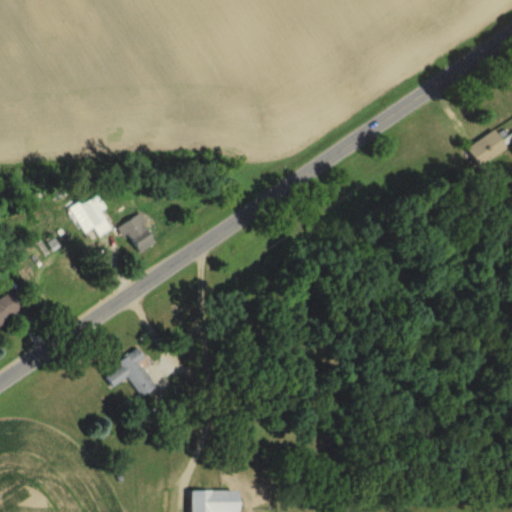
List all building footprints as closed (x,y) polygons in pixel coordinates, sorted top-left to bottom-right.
[(475,167),(504,148),(492,129),(463,149),(475,167)] [(71,203),(77,237),(105,232),(99,198),(71,203)] [(126,235),(135,252),(152,243),(137,214),(114,226),(120,238),(126,235)] [(0,322),(21,311),(10,292),(0,297),(0,322)] [(109,387),(125,377),(138,398),(153,389),(137,362),(142,359),(136,349),(114,362),(117,368),(103,376),(109,387)] [(187,490),(187,511),(234,511),(234,490),(187,490)]
